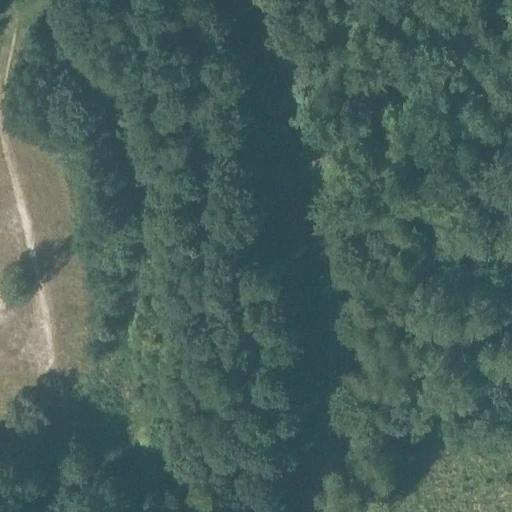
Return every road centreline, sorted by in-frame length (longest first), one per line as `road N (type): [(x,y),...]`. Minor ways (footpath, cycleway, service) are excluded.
road 1 (track): [(328,511),(339,331),(321,179),(264,0)]
road 2 (track): [(0,109),(59,451),(23,511)]
